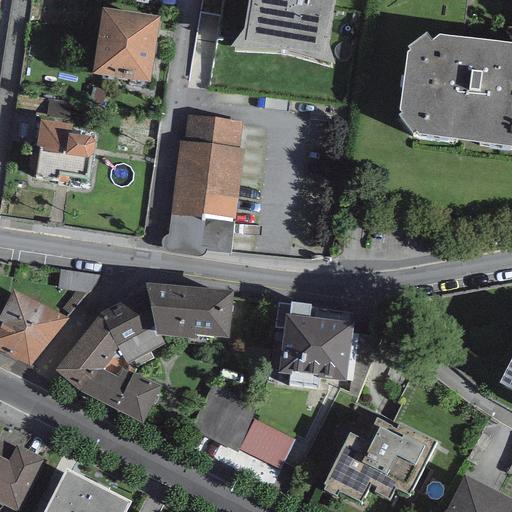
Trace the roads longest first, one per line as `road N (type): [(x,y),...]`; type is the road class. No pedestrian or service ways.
road 1 (residential): [(324,285),(0,238)]
road 2 (residential): [(511,421),(402,352),(324,285)]
road 3 (residential): [(0,385),(170,471)]
road 4 (residential): [(511,265),(399,285),(324,285)]
